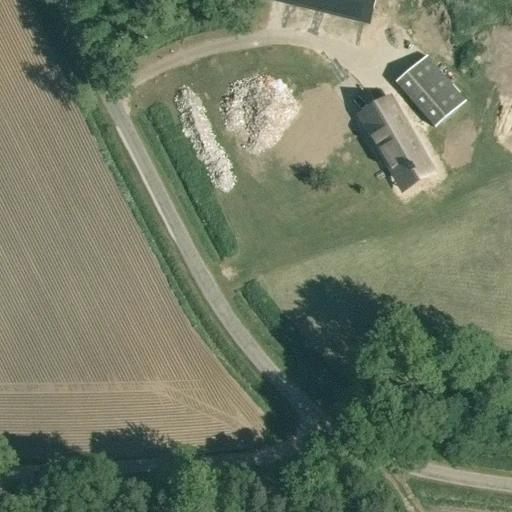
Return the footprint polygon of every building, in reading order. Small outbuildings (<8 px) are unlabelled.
[(291,0),(291,2),(370,22),(375,0),(291,0)] [(436,131),(472,109),(439,57),(404,79),(436,131)] [(299,125),(308,136),(351,102),(343,91),(299,125)] [(351,104),(308,138),(323,157),(367,123),(351,104)] [(434,171),(402,106),(387,113),(394,129),(379,137),(402,186),(434,171)]
